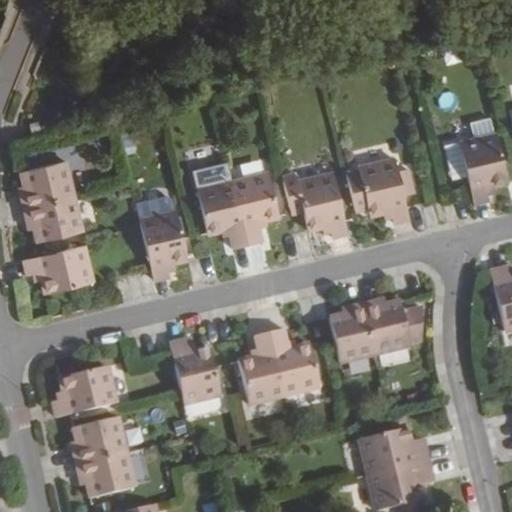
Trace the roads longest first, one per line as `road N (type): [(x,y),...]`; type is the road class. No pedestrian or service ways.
road 1 (residential): [(1,357),(448,242)]
road 2 (residential): [(448,242),(456,286),(452,354),(491,511)]
road 3 (residential): [(1,357),(34,511)]
